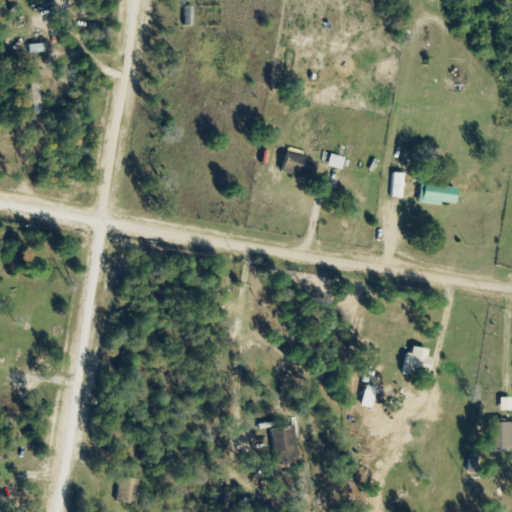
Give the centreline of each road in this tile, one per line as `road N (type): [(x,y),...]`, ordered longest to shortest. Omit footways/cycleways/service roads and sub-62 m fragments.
road 1 (residential): [(511,288),(0,203)]
road 2 (residential): [(52,511),(137,0)]
